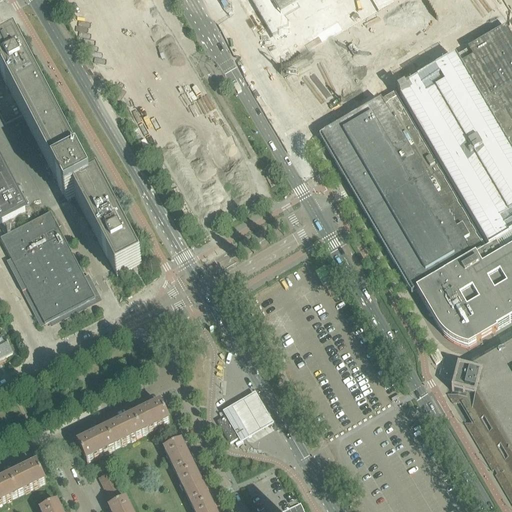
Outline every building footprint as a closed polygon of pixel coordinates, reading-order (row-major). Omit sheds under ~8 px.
[(249,0),(287,63),(287,64),(279,69),(280,70),(307,115),(316,110),(315,108),(326,102),(327,103),(328,103),(327,101),(339,94),(340,96),(344,93),(343,91),(349,88),(354,85),(355,87),(362,83),(369,79),(368,77),(373,74),(379,70),(380,72),(387,68),(390,66),(390,64),(398,59),(400,61),(407,57),(406,55),(411,51),(416,48),(418,50),(425,46),(432,42),(430,40),(441,34),(442,36),(443,35),(442,33),(452,27),(453,29),(458,26),(457,24),(462,21),(468,18),(469,20),(478,15),(482,12),(481,11),(487,7),(488,9),(494,5),(491,0),(249,0)] [(459,347),(463,349),(467,350),(469,351),(498,333),(497,332),(511,322),(511,41),(505,30),(480,45),(320,139),(353,196),(412,296),(417,293),(429,315),(437,328),(439,332),(442,335),(445,338),(448,341),(451,343),(455,346),(459,347)] [(67,203),(71,201),(76,199),(118,280),(142,267),(98,183),(90,188),(16,47),(4,53),(0,45),(0,81),(3,80),(67,203)] [(0,227),(1,227),(0,227),(11,221),(25,214),(0,164),(0,227)] [(24,229),(17,233),(11,236),(10,233),(7,235),(8,237),(0,241),(8,257),(27,292),(45,327),(96,301),(92,293),(93,293),(90,287),(89,288),(88,286),(51,215),(24,229)] [(17,233),(11,221),(0,227),(1,227),(5,236),(7,235),(10,233),(11,236),(17,233)] [(0,357),(2,362),(13,356),(12,354),(13,353),(11,348),(10,349),(6,341),(0,344),(0,357)] [(511,347),(498,355),(470,372),(458,369),(451,397),(448,396),(453,405),(460,407),(466,417),(472,427),(465,425),(493,473),(495,472),(497,476),(495,477),(511,506),(511,347)] [(256,394),(223,413),(227,418),(240,440),(242,444),(274,425),(256,394)] [(133,419),(143,438),(170,425),(161,406),(133,419)] [(217,424),(230,446),(240,440),(227,418),(217,424)] [(107,432),(116,451),(143,438),(133,419),(107,432)] [(116,451),(107,432),(79,446),(79,445),(78,446),(87,466),(88,465),(116,451)] [(178,480),(195,472),(182,444),(165,452),(178,480)] [(46,486),(37,466),(10,480),(19,499),(46,486)] [(178,480),(194,511),(211,504),(195,472),(178,480)] [(115,481),(113,475),(101,481),(103,486),(115,481)] [(0,484),(0,508),(19,499),(10,480),(0,484)] [(118,486),(115,481),(103,486),(106,492),(118,486)] [(120,491),(118,486),(106,492),(108,497),(120,491)] [(123,496),(120,491),(108,497),(111,502),(123,496)] [(114,508),(125,502),(123,496),(111,502),(114,508)] [(111,511),(132,511),(127,501),(125,502),(114,508),(110,509),(111,511)]
